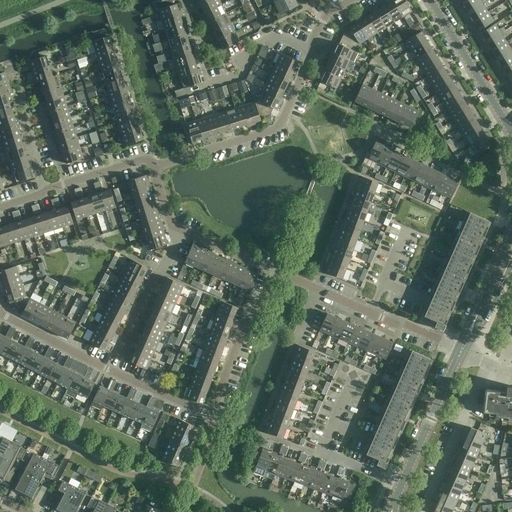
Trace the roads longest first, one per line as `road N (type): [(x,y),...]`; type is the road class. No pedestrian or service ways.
road 1 (residential): [(276,270),(247,319),(211,414),(0,312)]
road 2 (residential): [(154,168),(277,127),(309,51)]
road 3 (tertiary): [(511,139),(430,0)]
road 4 (residential): [(424,511),(487,364)]
road 5 (tertiary): [(400,486),(461,349)]
road 6 (residential): [(309,51),(269,35),(239,76),(195,87)]
road 7 (residential): [(117,355),(177,230)]
road 8 (tertiary): [(461,349),(511,234)]
road 9 (residential): [(400,486),(320,453),(332,421)]
